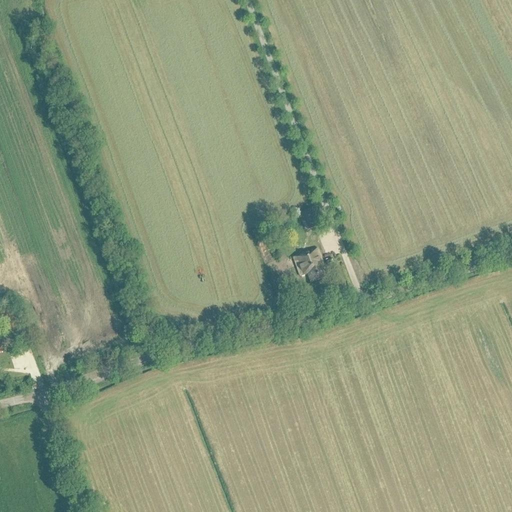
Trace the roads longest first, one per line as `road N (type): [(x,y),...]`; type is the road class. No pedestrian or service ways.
road 1 (unclassified): [(40,395),(171,352),(304,323),(511,252)]
road 2 (tertiary): [(83,511),(40,395)]
